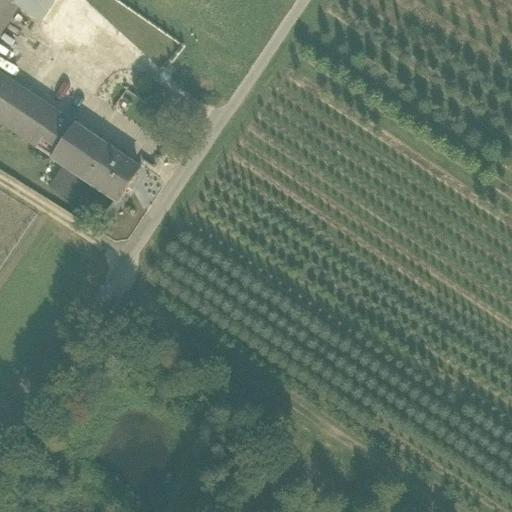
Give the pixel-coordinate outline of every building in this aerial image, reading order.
[(0,0),(0,22),(14,0),(0,0)] [(14,0),(0,22),(0,37),(19,9),(25,0),(14,0)] [(25,0),(19,9),(37,21),(51,0),(25,0)] [(56,117),(0,79),(0,125),(35,149),(56,117)] [(35,149),(52,161),(74,127),(76,128),(77,127),(58,114),(56,117),(35,149)] [(84,182),(118,204),(140,172),(106,149),(106,150),(96,143),(97,142),(86,135),(85,136),(75,130),(76,128),(74,127),(52,161),(53,161),(55,158),(86,179),(84,182)] [(55,158),(53,161),(63,168),(84,182),(86,179),(55,158)] [(84,182),(63,168),(49,190),(70,204),(84,182)]
